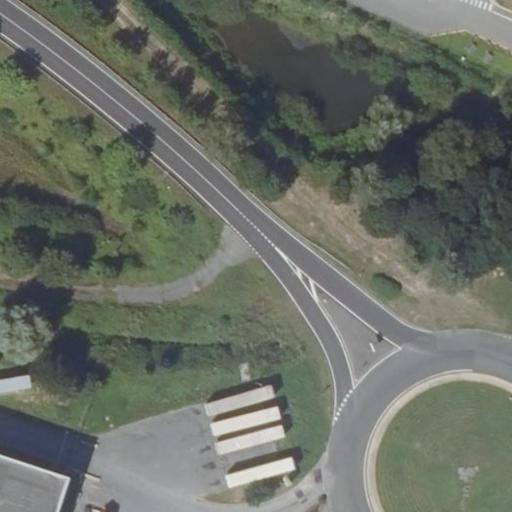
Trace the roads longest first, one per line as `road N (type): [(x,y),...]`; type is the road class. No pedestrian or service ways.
road 1 (tertiary): [(0,16),(252,221)]
road 2 (track): [(0,275),(146,295),(183,290),(222,265),(252,221)]
road 3 (tertiary): [(454,355),(365,305),(252,221)]
road 4 (tertiary): [(252,221),(310,301),(339,361),(353,434)]
road 5 (tertiary): [(454,355),(392,380),(353,434)]
